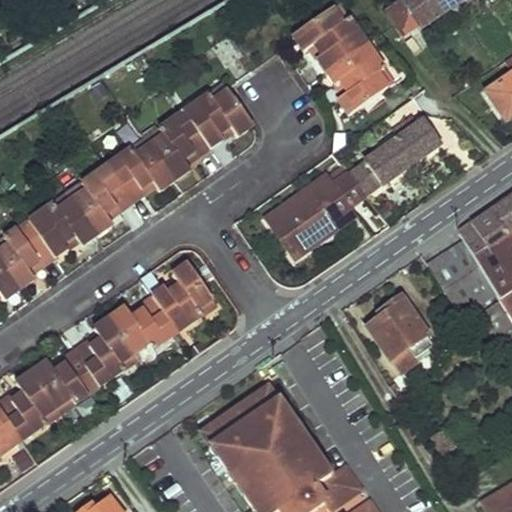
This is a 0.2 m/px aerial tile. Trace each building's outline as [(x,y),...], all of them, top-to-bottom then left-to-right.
[(399,0),(385,9),(405,37),(460,0),(399,0)] [(340,6),(333,11),(343,26),(351,21),(340,6)] [(333,11),(298,35),(309,50),(315,46),(321,41),(331,55),(324,59),(338,79),(344,75),(353,86),(347,91),(342,94),(352,108),(385,85),(374,70),(381,65),(351,21),(343,26),(333,11)] [(321,41),(315,46),(324,59),(331,55),(321,41)] [(381,65),(374,70),(385,85),(392,80),(381,65)] [(344,75),(338,79),(347,91),(353,86),(344,75)] [(511,75),(487,93),(506,121),(511,117),(511,75)] [(82,188),(0,247),(0,294),(4,301),(7,304),(36,283),(34,279),(28,271),(41,263),(46,271),(69,254),(64,247),(78,238),(82,245),(85,248),(115,226),(113,223),(107,216),(119,207),(124,215),(146,199),(141,191),(151,186),(155,192),(158,195),(186,175),(184,173),(178,166),(189,158),(193,166),(221,145),(216,139),(228,131),(232,138),(235,141),(246,134),(217,95),(82,188)] [(442,145),(424,121),(348,174),(365,197),(396,173),(398,176),(442,145)] [(216,139),(221,145),(232,138),(228,131),(216,139)] [(178,166),(184,173),(193,166),(189,158),(178,166)] [(348,174),(335,183),(330,187),(323,177),(263,219),(293,262),(335,229),(330,222),(365,197),(348,174)] [(141,191),(146,199),(155,192),(151,186),(141,191)] [(511,197),(459,233),(502,301),(511,294),(511,283),(510,281),(511,280),(511,276),(511,258),(511,257),(511,251),(511,235),(510,233),(511,231),(511,197)] [(107,216),(113,223),(124,215),(119,207),(107,216)] [(64,247),(69,254),(82,245),(78,238),(64,247)] [(495,297),(461,244),(428,266),(461,318),(495,297)] [(28,271),(34,279),(46,271),(41,263),(28,271)] [(0,417),(192,283),(183,270),(163,283),(169,292),(161,298),(159,294),(135,311),(137,315),(130,320),(123,313),(89,336),(95,344),(85,351),(83,347),(58,365),(60,369),(50,376),(44,367),(12,389),(19,398),(8,406),(5,402),(0,405),(0,417)] [(192,283),(0,417),(0,457),(212,310),(192,283)] [(511,294),(502,301),(499,303),(500,305),(511,324),(511,294)] [(434,346),(402,297),(380,311),(384,317),(369,326),(400,373),(418,362),(416,358),(434,346)] [(511,324),(500,305),(486,313),(502,339),(498,342),(511,363),(511,324)] [(269,387),(203,432),(256,511),(312,511),(323,504),(328,511),(329,511),(361,491),(344,466),(330,477),(269,387)] [(446,430),(434,437),(444,454),(457,446),(446,430)] [(511,511),(511,481),(476,500),(482,511),(511,511)] [(120,511),(110,499),(92,511),(120,511)] [(374,511),(369,503),(355,511),(374,511)]
